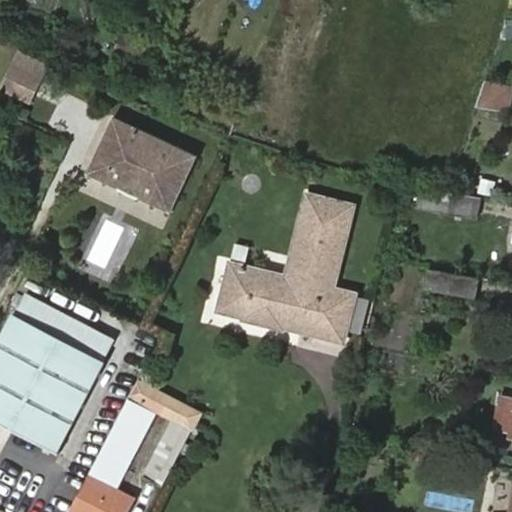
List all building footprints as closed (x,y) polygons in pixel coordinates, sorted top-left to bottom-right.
[(119,38),(114,53),(144,63),(149,47),(119,38)] [(0,88),(32,103),(43,77),(34,73),(38,62),(17,52),(0,87),(0,88)] [(511,87),(485,82),(476,107),(508,112),(511,87)] [(197,158),(114,119),(92,170),(173,209),(197,158)] [(483,197),(449,191),(423,186),(419,206),(477,217),(483,197)] [(309,192),(293,260),(298,262),(294,275),(288,274),(234,262),(222,307),(246,313),(245,316),(286,326),(286,324),(289,315),(305,319),(302,328),(347,340),(358,291),(337,286),(317,281),(320,267),(340,272),(357,204),(309,192)] [(293,260),(288,274),(294,275),(298,262),(293,260)] [(337,286),(340,272),(320,267),(317,281),(337,286)] [(477,277),(430,268),(425,288),(473,298),(477,277)] [(15,314),(0,342),(0,419),(58,450),(105,359),(15,314)] [(289,315),(286,324),(302,328),(305,319),(289,315)] [(144,477),(162,487),(200,414),(139,382),(130,398),(151,409),(159,413),(174,421),(144,477)] [(511,396),(503,395),(497,431),(511,434),(511,437),(511,436),(511,396)] [(151,409),(130,398),(114,428),(112,430),(88,477),(118,492),(159,413),(151,409)] [(457,425),(454,441),(484,447),(487,431),(457,425)] [(88,477),(68,511),(124,511),(131,499),(118,492),(88,477)]
